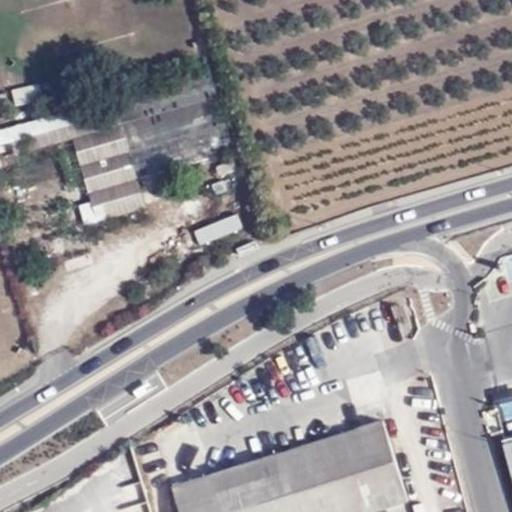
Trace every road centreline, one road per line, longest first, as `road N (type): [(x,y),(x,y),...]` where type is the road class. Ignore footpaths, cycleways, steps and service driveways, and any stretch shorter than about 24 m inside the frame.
road 1 (primary): [(0,451),(290,281),(511,198)]
road 2 (primary): [(511,192),(296,252),(0,420)]
